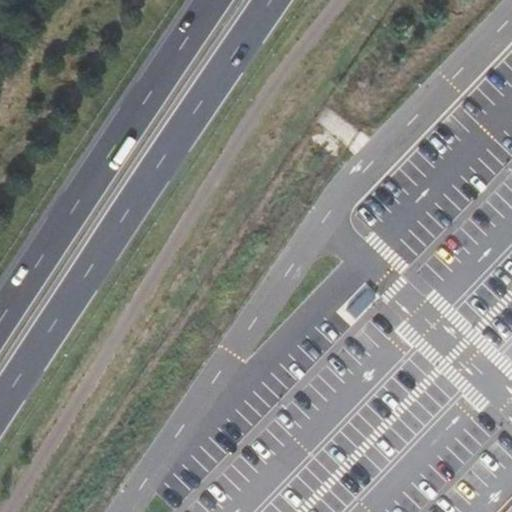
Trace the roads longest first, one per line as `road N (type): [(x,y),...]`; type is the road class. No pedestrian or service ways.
road 1 (primary): [(0,408),(273,0)]
road 2 (primary): [(214,0),(0,321)]
